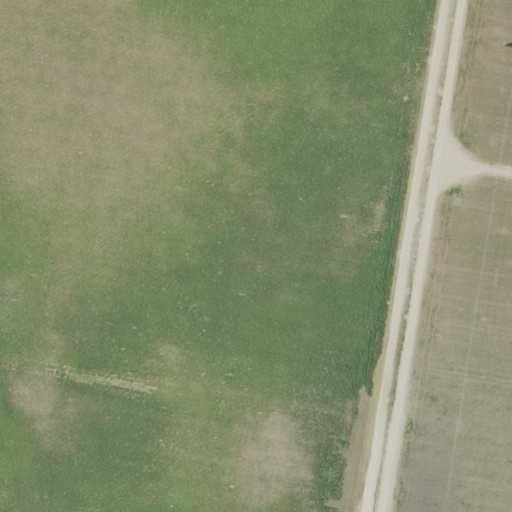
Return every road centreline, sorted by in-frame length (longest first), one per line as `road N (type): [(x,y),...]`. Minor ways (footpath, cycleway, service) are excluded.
road 1 (residential): [(448,0),(406,169),(354,511)]
road 2 (residential): [(0,99),(406,169)]
